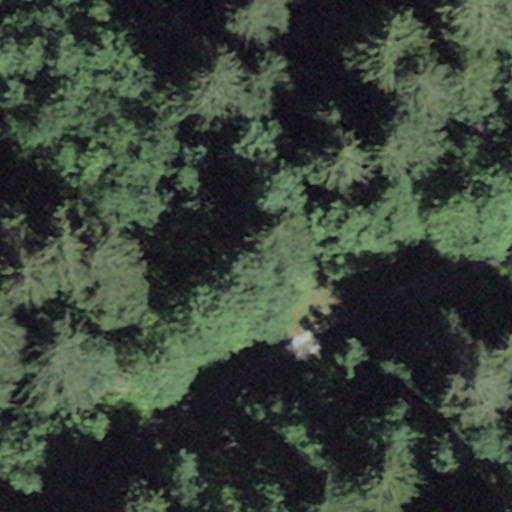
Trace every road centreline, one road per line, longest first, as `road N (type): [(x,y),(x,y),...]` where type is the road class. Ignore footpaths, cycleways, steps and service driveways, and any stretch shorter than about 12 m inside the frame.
road 1 (track): [(0,497),(154,429),(396,284)]
road 2 (track): [(396,284),(511,233)]
